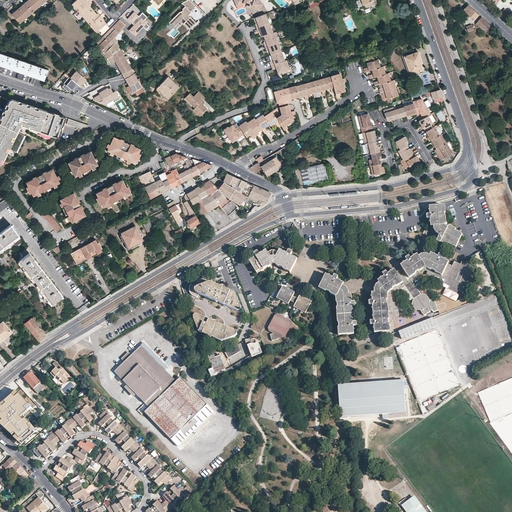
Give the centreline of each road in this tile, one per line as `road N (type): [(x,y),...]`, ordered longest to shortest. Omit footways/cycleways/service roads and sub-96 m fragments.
road 1 (residential): [(283,196),(49,341)]
road 2 (residential): [(54,344),(290,215)]
road 3 (residential): [(0,79),(233,167)]
road 4 (residential): [(290,215),(400,205),(472,178)]
road 5 (residential): [(136,511),(145,481),(100,435),(77,437),(38,473)]
road 6 (residential): [(419,0),(468,157)]
